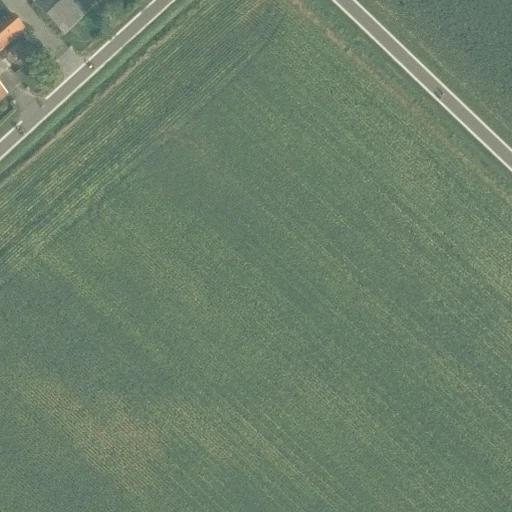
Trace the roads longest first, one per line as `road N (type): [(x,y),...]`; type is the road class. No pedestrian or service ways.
road 1 (unclassified): [(511,162),(341,0)]
road 2 (unclassified): [(165,0),(0,151)]
